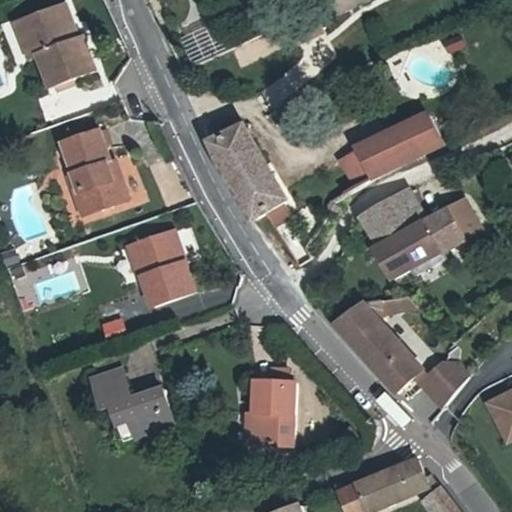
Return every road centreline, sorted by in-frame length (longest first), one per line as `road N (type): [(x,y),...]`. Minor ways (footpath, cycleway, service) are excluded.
road 1 (tertiary): [(123,0),(224,219),(427,449)]
road 2 (residential): [(245,511),(427,449)]
